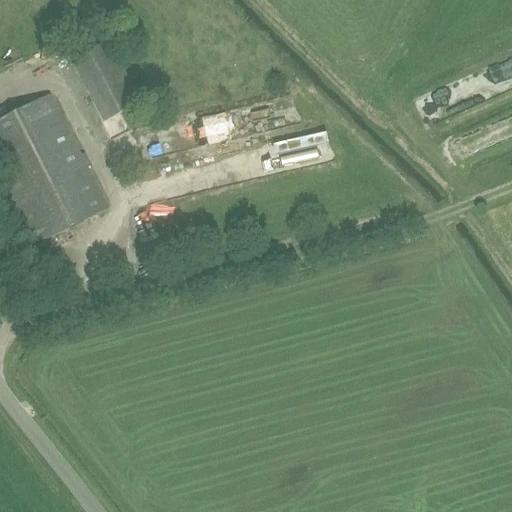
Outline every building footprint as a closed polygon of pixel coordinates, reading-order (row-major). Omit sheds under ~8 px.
[(101,123),(138,105),(107,45),(71,63),(101,123)] [(0,182),(33,248),(106,211),(49,98),(0,122),(0,182)] [(191,137),(226,129),(225,123),(232,122),(230,116),(272,108),(270,99),(226,108),(209,112),(210,116),(188,120),(191,137)] [(167,128),(132,136),(135,151),(170,143),(167,128)] [(156,153),(156,172),(198,172),(199,153),(156,153)] [(364,511),(389,511),(394,500),(371,493),(364,511)]
